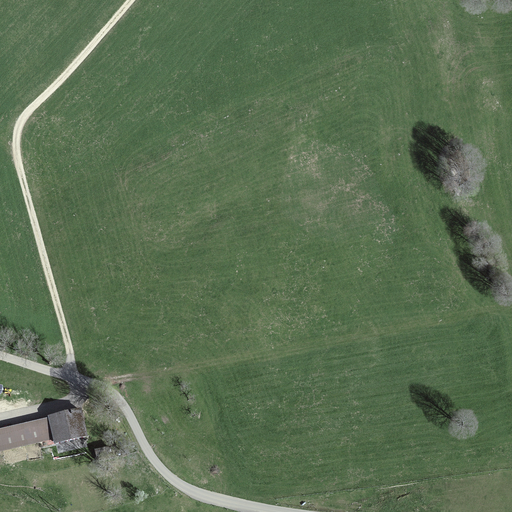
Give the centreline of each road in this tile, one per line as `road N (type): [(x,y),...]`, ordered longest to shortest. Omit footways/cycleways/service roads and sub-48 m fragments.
road 1 (track): [(130,0),(22,118),(16,136),(72,379)]
road 2 (unclassified): [(0,354),(111,395),(159,467),(196,493),(289,511)]
